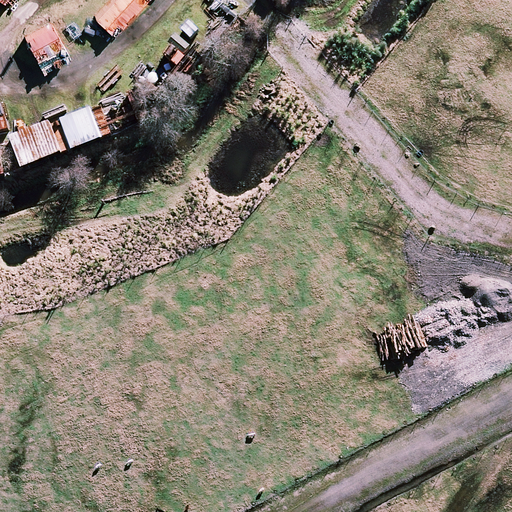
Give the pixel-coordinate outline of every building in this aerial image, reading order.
[(143,0),(111,0),(96,16),(114,32),(143,0)] [(64,45),(53,24),(27,37),(38,58),(64,45)] [(160,42),(147,38),(142,57),(155,60),(160,42)] [(0,147),(0,179),(13,176),(113,136),(105,118),(97,122),(92,110),(1,147),(0,147)] [(0,112),(0,133),(15,130),(10,110),(0,112)]
